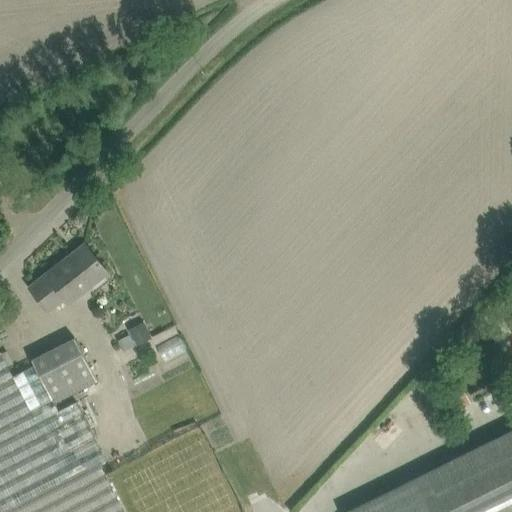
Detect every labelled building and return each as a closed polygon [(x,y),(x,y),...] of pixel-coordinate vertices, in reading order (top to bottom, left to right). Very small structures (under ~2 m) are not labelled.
[(69,303),(108,272),(84,242),(29,286),(49,311),(65,298),(69,303)] [(144,321),(128,330),(137,345),(152,337),(144,321)] [(0,511),(125,511),(100,461),(106,458),(76,400),(57,410),(54,404),(97,381),(75,337),(32,360),(34,365),(13,375),(0,350),(0,511)] [(442,392),(434,375),(416,384),(428,410),(441,403),(437,395),(442,392)] [(443,396),(451,413),(467,405),(459,388),(443,396)] [(511,511),(511,430),(347,511),(511,511)]
